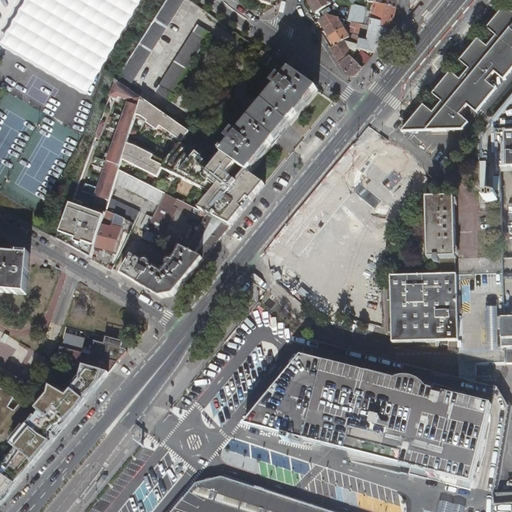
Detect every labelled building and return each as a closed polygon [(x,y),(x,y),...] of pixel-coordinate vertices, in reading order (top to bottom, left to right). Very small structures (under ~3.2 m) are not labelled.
[(135,0),(31,0),(8,39),(84,85),(135,0)] [(130,90),(158,45),(185,0),(167,0),(117,80),(130,90)] [(329,0),(309,0),(310,5),(316,14),(332,4),(329,0)] [(397,8),(376,3),(373,19),(366,18),(364,25),(362,37),(359,50),(375,53),(391,35),(397,8)] [(360,6),(354,5),(351,21),(358,23),(364,25),(366,18),(366,17),(367,11),(368,8),(360,6)] [(424,107),(402,134),(464,131),(470,124),(461,117),(469,106),(479,114),(497,91),(488,84),(497,74),(506,81),(511,73),(511,12),(506,8),(488,29),(497,37),(488,48),(479,41),(461,62),(470,70),(461,81),(452,73),(434,95),(443,103),(434,115),(424,107)] [(329,16),(320,21),(325,29),(338,21),(339,18),(329,16)] [(338,21),(325,29),(331,37),(345,29),(341,23),(338,21)] [(364,25),(358,23),(356,34),(362,37),(364,25)] [(171,101),(211,34),(199,26),(157,93),(171,101)] [(350,38),(345,29),(331,37),(336,46),(345,41),(346,40),(350,38)] [(336,46),(332,49),(341,64),(352,57),(354,55),(345,41),(336,46)] [(273,59),(263,52),(258,59),(267,66),(273,59)] [(352,57),(341,64),(348,76),(356,77),(363,68),(352,57)] [(222,150),(220,153),(249,174),(272,146),(294,120),(294,121),(319,91),(293,73),(285,83),(281,79),(275,87),(279,90),(238,137),(234,133),(228,141),(232,145),(225,152),(222,150)] [(83,192),(110,202),(117,179),(142,98),(130,90),(117,80),(111,97),(120,100),(121,98),(132,102),(125,118),(116,115),(111,129),(120,132),(111,156),(107,154),(104,161),(96,158),(93,165),(106,170),(99,189),(86,184),(83,192)] [(190,132),(142,99),(136,118),(141,120),(148,124),(146,126),(157,134),(159,132),(180,147),(190,132)] [(511,132),(507,133),(507,132),(505,132),(506,169),(511,168),(511,258),(503,259),(505,318),(502,318),(503,348),(506,348),(506,363),(511,362),(511,132)] [(129,143),(124,160),(159,179),(164,170),(204,191),(207,188),(216,195),(202,212),(203,213),(209,216),(214,218),(232,228),(266,186),(249,174),(220,153),(218,151),(207,164),(204,161),(205,160),(197,153),(193,157),(191,155),(190,157),(183,152),(177,159),(173,156),(167,163),(156,155),(155,157),(137,145),(129,143)] [(402,156),(386,151),(369,156),(358,169),(356,186),(363,201),(378,210),(395,210),(409,201),(416,186),(413,169),(402,156)] [(120,170),(117,183),(160,205),(166,194),(120,170)] [(441,260),(441,264),(441,275),(391,277),(393,343),(460,341),(458,275),(457,275),(457,260),(457,259),(456,197),(430,198),(432,260),(435,260),(441,260)] [(108,210),(126,220),(128,221),(134,224),(140,213),(112,198),(108,210)] [(203,213),(178,201),(175,207),(179,209),(185,213),(190,216),(199,221),(203,213)] [(71,205),(58,241),(92,260),(96,247),(103,225),(105,217),(71,205)] [(204,260),(232,228),(214,218),(209,216),(203,213),(199,221),(190,216),(185,213),(179,209),(163,239),(183,249),(189,252),(204,260)] [(103,225),(96,247),(115,252),(126,220),(108,210),(103,225)] [(146,231),(153,219),(147,216),(140,228),(146,231)] [(154,243),(157,237),(146,231),(143,238),(154,243)] [(174,296),(204,260),(189,252),(183,249),(175,263),(174,263),(172,263),(171,264),(170,265),(170,267),(170,268),(171,269),(166,277),(150,267),(149,264),(148,263),(146,262),(144,264),(130,256),(121,273),(120,273),(119,274),(162,298),(174,296)] [(100,250),(96,262),(101,265),(105,253),(100,250)] [(106,252),(101,265),(108,269),(113,256),(106,252)] [(0,292),(27,295),(30,254),(20,253),(19,256),(0,254),(0,292)] [(10,337),(5,335),(1,342),(5,345),(6,344),(10,337)] [(96,342),(92,356),(119,364),(120,359),(122,360),(127,353),(128,351),(127,350),(122,349),(124,343),(107,338),(105,344),(96,342)] [(84,367),(110,374),(119,364),(92,356),(62,348),(58,360),(84,367)] [(305,358),(303,357),(256,415),(250,416),(253,431),(260,430),(285,436),(291,437),(308,372),(298,369),(302,363),(305,358)] [(305,358),(302,363),(365,381),(359,371),(305,358)] [(302,363),(298,369),(308,372),(291,437),(293,438),(305,441),(412,469),(411,475),(428,479),(429,476),(437,478),(438,475),(456,480),(460,470),(475,474),(490,418),(490,415),(490,414),(468,408),(456,408),(455,405),(455,404),(378,384),(370,389),(365,381),(302,363)] [(0,508),(10,498),(110,374),(84,367),(79,388),(65,406),(48,396),(47,398),(42,403),(46,407),(41,413),(40,412),(30,424),(27,422),(11,442),(19,447),(4,469),(2,468),(0,470),(0,508)] [(476,375),(476,379),(500,385),(494,374),(476,375)] [(382,382),(378,384),(455,404),(455,403),(453,402),(451,400),(443,398),(446,387),(414,379),(411,390),(382,382)] [(0,421),(9,406),(10,404),(0,398),(0,421)] [(197,484),(173,511),(329,511),(309,505),(307,511),(292,511),(271,505),(274,494),(222,477),(197,484)] [(274,494),(271,505),(292,511),(307,511),(309,505),(274,494)] [(465,511),(468,503),(442,496),(437,511),(449,511),(452,505),(460,507),(458,511),(465,511)]
